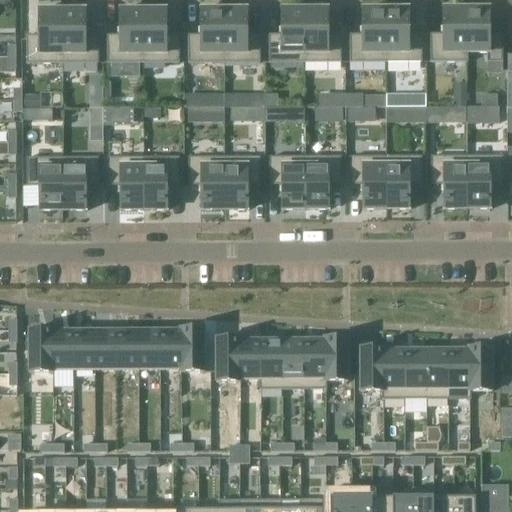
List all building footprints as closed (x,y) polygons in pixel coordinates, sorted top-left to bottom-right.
[(442,35),(430,36),(431,64),(468,63),(468,54),(467,54),(466,10),(442,11),(442,35)] [(490,10),(466,10),(467,54),(468,54),(488,54),(488,63),(503,63),(503,35),(491,35),(490,10)] [(200,36),(188,36),(188,64),(224,64),(224,11),(200,11),(200,36)] [(248,11),(224,11),(224,64),(260,64),(260,36),(248,36),(248,11)] [(281,36),(269,36),(269,64),(305,64),(305,11),(281,11),(281,36)] [(329,11),(305,11),(305,64),(341,64),(341,36),(329,36),(329,11)] [(362,36),(350,36),(350,64),(386,64),(386,11),(362,11),(362,36)] [(410,11),(386,11),(386,64),(422,64),(422,36),(410,36),(410,11)] [(38,37),(26,37),(27,65),(63,65),(62,12),(38,12),(38,37)] [(86,12),(62,12),(63,65),(99,65),(98,37),(86,37),(86,12)] [(119,37),(107,37),(107,65),(143,65),(143,12),(119,12),(119,37)] [(167,12),(143,12),(143,65),(179,64),(179,36),(167,37),(167,12)] [(16,47),(8,47),(8,59),(16,59),(16,47)] [(16,59),(8,59),(8,70),(16,70),(16,59)] [(22,90),(14,90),(14,102),(22,102),(22,90)] [(40,96),(23,97),(23,110),(40,109),(40,96)] [(200,96),(184,96),(184,110),(200,109),(200,96)] [(265,96),(248,96),(248,109),(265,109),(265,96)] [(279,96),(265,96),(265,109),(278,109),(279,96)] [(346,96),(332,96),(332,109),(346,109),(346,96)] [(363,96),(346,96),(346,109),(363,109),(363,96)] [(426,96),(386,96),(386,109),(426,109),(426,96)] [(498,96),(481,96),(482,108),(498,108),(498,96)] [(454,97),(454,108),(466,108),(466,97),(454,97)] [(22,102),(14,102),(14,114),(22,114),(22,102)] [(482,109),(468,109),(468,126),(482,126),(482,109)] [(116,110),(105,110),(105,126),(116,126),(116,110)] [(161,110),(144,110),(144,119),(161,119),(161,110)] [(223,110),(212,110),(212,123),(223,123),(223,110)] [(264,110),(252,110),(252,122),(264,122),(264,110)] [(358,110),(348,110),(348,122),(358,121),(358,110)] [(426,110),(409,110),(409,123),(426,123),(426,110)] [(103,130),(90,130),(91,142),(103,142),(103,130)] [(16,133),(8,133),(8,145),(16,145),(16,133)] [(16,145),(8,145),(8,157),(16,157),(16,145)] [(467,157),(431,158),(431,186),(443,186),(443,211),(467,211),(467,157)] [(503,157),(467,157),(467,211),(491,210),(491,186),(503,186),(503,157)] [(180,158),(144,159),(144,212),(168,212),(168,187),(180,187),(180,158)] [(225,158),(189,158),(189,187),(201,187),(201,211),(225,211),(225,158)] [(261,158),(225,158),(225,211),(249,211),(249,186),(261,186),(261,158)] [(305,158),(269,158),(269,186),(281,186),(281,211),(306,211),(305,158)] [(341,158),(305,158),(306,211),(329,211),(329,186),(341,186),(341,158)] [(386,158),(350,158),(350,186),(362,186),(362,211),(386,211),(386,158)] [(422,158),(386,158),(386,211),(410,211),(410,186),(422,186),(422,158)] [(63,159),(27,159),(27,187),(39,187),(39,212),(63,212),(63,159)] [(99,159),(63,159),(63,212),(87,212),(87,187),(99,187),(99,159)] [(123,159),(108,159),(108,187),(120,187),(120,212),(144,212),(144,159),(123,159)] [(17,176),(9,176),(9,188),(17,188),(17,176)] [(17,188),(9,188),(9,200),(17,200),(17,188)] [(17,321),(9,321),(9,333),(17,333),(17,321)] [(53,331),(29,331),(29,375),(53,374),(53,373),(52,373),(52,333),(53,333),(53,331)] [(204,331),(180,331),(180,333),(182,333),(182,372),(181,372),(181,374),(205,374),(204,331)] [(17,333),(9,333),(9,345),(17,345),(17,333)] [(53,333),(52,333),(52,373),(53,373),(74,373),(74,333),(53,333)] [(95,333),(74,333),(74,373),(95,372),(95,333)] [(117,333),(95,333),(95,372),(117,372),(117,333)] [(138,333),(117,333),(117,372),(139,372),(138,333)] [(160,333),(138,333),(139,372),(160,372),(160,333)] [(180,333),(160,333),(160,372),(181,372),(182,372),(182,333),(180,333)] [(348,340),(324,340),(324,342),(325,342),(326,383),(327,383),(348,383),(348,340)] [(240,341),(216,341),(216,384),(240,384),(240,382),(239,382),(239,342),(240,342),(240,341)] [(240,342),(239,342),(239,382),(240,382),(260,382),(261,382),(261,342),(240,342)] [(261,382),(260,382),(260,391),(283,391),(282,342),(261,342),(261,382)] [(304,342),(282,342),(283,391),(304,391),(304,342)] [(324,342),(304,342),(304,391),(327,391),(327,383),(326,383),(325,342),(324,342)] [(384,350),(360,350),(360,393),(382,393),(383,393),(383,352),(384,352),(384,350)] [(492,350),(468,350),(468,352),(470,352),(470,393),(471,393),(493,393),(492,350)] [(383,393),(382,393),(382,401),(405,401),(405,352),(384,352),(383,352),(383,393)] [(426,352),(405,352),(405,401),(426,401),(426,352)] [(448,352),(426,352),(426,401),(448,401),(448,352)] [(468,352),(448,352),(448,401),(471,401),(471,393),(470,393),(470,352),(468,352)] [(17,364),(9,364),(9,376),(17,376),(17,364)] [(17,376),(9,376),(9,388),(18,388),(17,376)] [(511,378),(502,379),(502,394),(511,393),(511,378)] [(511,429),(502,429),(502,439),(511,439),(511,429)] [(470,444),(458,445),(458,453),(470,453),(470,444)] [(500,444),(488,444),(488,453),(500,453),(500,444)] [(283,445),(271,445),(271,453),(283,453),(283,445)] [(295,445),(283,445),(283,453),(294,453),(295,445)] [(326,445),(314,445),(314,453),(326,453),(326,445)] [(338,445),(326,445),(326,453),(338,453),(338,445)] [(384,445),(372,445),(372,453),(383,453),(384,445)] [(395,445),(384,445),(383,453),(395,453),(395,445)] [(427,445),(415,445),(415,453),(427,453),(427,445)] [(439,445),(427,445),(427,453),(439,453),(439,445)] [(53,446),(41,446),(41,454),(53,454),(53,446)] [(64,446),(53,446),(53,454),(64,454),(64,446)] [(96,446),(84,446),(84,454),(96,454),(96,446)] [(107,446),(96,446),(96,454),(108,454),(107,446)] [(139,446),(127,446),(127,454),(139,454),(139,446)] [(151,446),(139,446),(139,454),(151,454),(151,446)] [(182,446),(170,446),(170,454),(182,454),(182,446)] [(194,446),(182,446),(182,454),(194,454),(194,446)] [(240,447),(230,447),(230,457),(240,457),(240,447)] [(250,447),(240,447),(240,457),(250,456),(250,447)] [(250,456),(240,457),(240,466),(250,466),(250,456)] [(240,457),(230,457),(230,466),(240,466),(240,457)] [(280,459),(268,460),(268,468),(280,468),(280,459)] [(292,459),(280,459),(280,468),(292,468),(292,459)] [(326,459),(314,459),(314,468),(326,468),(326,459)] [(338,459),(326,459),(326,468),(338,468),(338,459)] [(372,459),(360,459),(360,467),(372,467),(372,459)] [(384,459),(372,459),(372,467),(384,467),(384,459)] [(413,459),(401,459),(401,467),(413,467),(413,459)] [(425,459),(413,459),(413,467),(425,467),(425,459)] [(454,459),(442,459),(442,467),(454,467),(454,459)] [(465,459),(454,459),(454,467),(465,467),(465,459)] [(45,460),(33,460),(33,469),(45,468),(45,460)] [(66,460),(54,460),(54,468),(66,468),(66,460)] [(78,460),(66,460),(66,468),(78,468),(78,460)] [(106,460),(95,460),(95,468),(106,468),(106,460)] [(118,460),(106,460),(106,468),(118,468),(118,460)] [(147,460),(135,460),(136,468),(147,468),(147,460)] [(159,460),(147,460),(147,468),(159,468),(159,460)] [(198,460),(187,460),(187,468),(198,468),(198,460)] [(210,460),(198,460),(198,468),(210,468),(210,460)] [(18,469),(10,469),(10,481),(18,481),(18,469)] [(508,511),(508,488),(482,488),(481,511),(508,511)] [(353,490),(330,490),(330,511),(351,511),(352,500),(353,500),(353,490)] [(394,490),(371,490),(371,500),(372,500),(372,511),(392,511),(393,500),(394,500),(394,490)] [(435,490),(412,490),(412,500),(413,500),(413,511),(433,511),(434,499),(435,499),(435,490)] [(435,499),(434,499),(433,511),(453,511),(454,499),(435,499)] [(475,511),(476,499),(454,499),(453,511),(475,511)] [(17,511),(18,500),(10,500),(9,511),(17,511)] [(353,500),(352,500),(351,511),(372,511),(372,500),(371,500),(353,500)] [(394,500),(393,500),(392,511),(413,511),(413,500),(412,500),(394,500)] [(259,511),(260,502),(238,502),(238,511),(239,511),(259,511)] [(282,502),(260,502),(259,511),(280,511),(282,511),(282,502)] [(322,511),(322,502),(300,502),(300,511),(301,511),(300,511),(322,511)]
